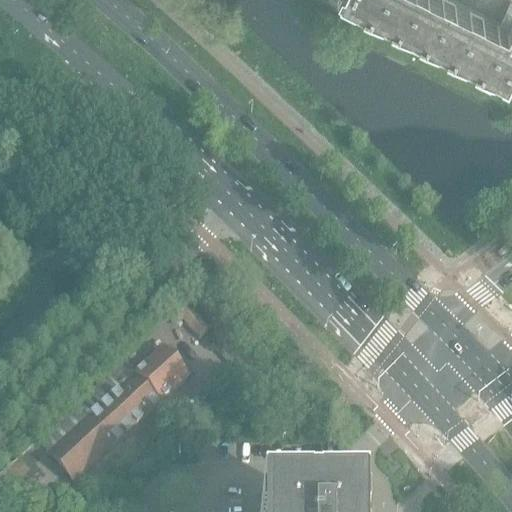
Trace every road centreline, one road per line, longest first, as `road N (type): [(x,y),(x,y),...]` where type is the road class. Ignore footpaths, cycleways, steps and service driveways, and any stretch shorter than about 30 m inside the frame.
road 1 (primary): [(16,0),(241,204),(421,393)]
road 2 (primary): [(439,325),(110,0)]
road 3 (primary): [(421,393),(511,498)]
